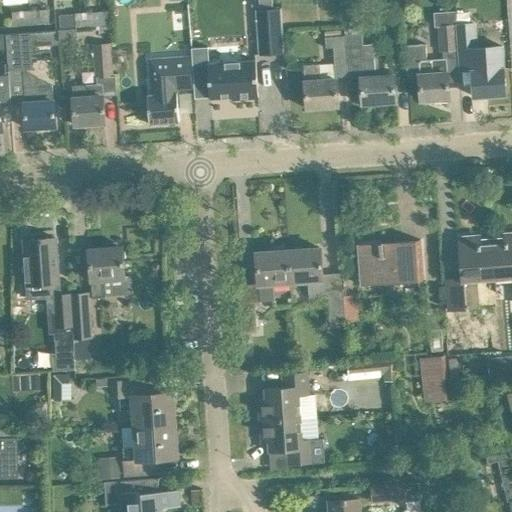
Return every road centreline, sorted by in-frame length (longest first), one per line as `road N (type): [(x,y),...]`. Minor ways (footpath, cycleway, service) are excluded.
road 1 (residential): [(222,483),(201,165)]
road 2 (residential): [(511,142),(201,165)]
road 3 (residential): [(201,165),(0,179)]
